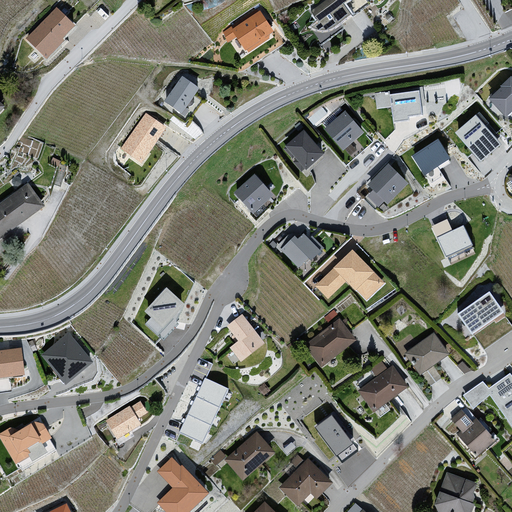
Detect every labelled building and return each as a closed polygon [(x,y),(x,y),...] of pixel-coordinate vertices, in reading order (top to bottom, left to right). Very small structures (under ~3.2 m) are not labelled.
[(366,0),(323,0),(313,8),(320,17),(308,26),(321,31),(333,29),(369,3),(366,0)] [(65,5),(38,38),(61,56),(88,24),(65,5)] [(257,11),(222,36),(239,61),(274,36),(257,11)] [(188,71),(169,101),(192,115),(211,85),(188,71)] [(511,80),(489,101),(505,118),(511,111),(511,80)] [(0,87),(0,132),(21,101),(0,87)] [(421,90),(374,95),(377,111),(392,109),(395,126),(411,124),(410,120),(422,118),(421,111),(425,110),(421,90)] [(345,114),(324,131),(343,152),(363,135),(345,114)] [(475,118),(455,134),(480,165),(500,149),(475,118)] [(145,119),(123,158),(151,174),(173,135),(145,119)] [(305,133),(285,149),(307,173),(324,156),(305,133)] [(439,140),(410,158),(423,180),(449,161),(439,140)] [(388,166),(368,186),(388,205),(407,185),(388,166)] [(260,175),(238,198),(261,219),(283,196),(260,175)] [(0,234),(46,200),(29,178),(0,199),(0,234)] [(464,213),(432,227),(448,266),(481,253),(464,213)] [(296,240),(282,253),(299,271),(310,261),(312,264),(323,254),(313,240),(309,243),(304,237),(299,242),(296,240)] [(353,254),(315,289),(328,302),(346,284),(368,304),(386,286),(353,254)] [(311,278),(316,282),(334,265),(329,260),(311,278)] [(496,288),(462,313),(478,334),(511,309),(496,288)] [(165,289),(139,318),(159,337),(186,308),(165,289)] [(242,317),(227,330),(239,344),(230,350),(242,366),(266,346),(242,317)] [(339,323),(306,347),(322,369),(357,343),(339,323)] [(436,333),(405,357),(421,377),(451,357),(436,333)] [(69,335),(43,356),(66,385),(92,364),(69,335)] [(20,351),(0,353),(0,379),(24,377),(20,351)] [(373,366),(376,373),(387,369),(383,361),(373,366)] [(392,369),(357,393),(374,413),(408,389),(392,369)] [(491,393),(511,417),(511,370),(497,383),(488,377),(468,395),(477,405),(491,393)] [(205,376),(180,433),(204,443),(229,386),(205,376)] [(148,393),(109,418),(120,434),(159,409),(148,393)] [(469,402),(445,427),(477,457),(501,431),(469,402)] [(50,409),(11,437),(30,464),(70,436),(50,409)] [(336,411),(318,422),(336,453),(354,443),(336,411)] [(256,435),(223,463),(243,482),(275,455),(256,435)] [(173,485),(157,501),(168,511),(187,511),(210,488),(173,453),(157,471),(173,485)] [(307,460),(278,491),(297,511),(312,496),(317,502),(332,485),(307,460)] [(448,466),(436,505),(460,511),(475,511),(486,477),(448,466)]
